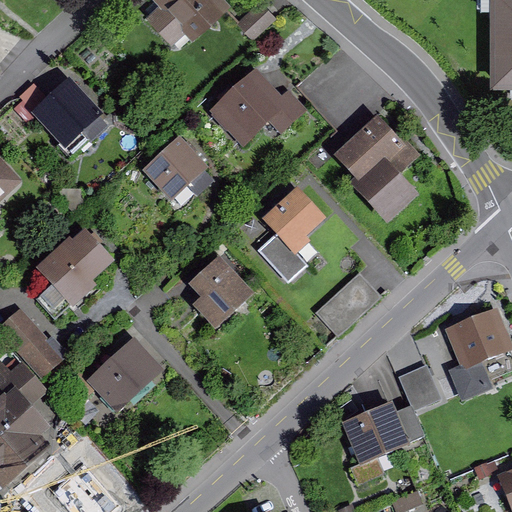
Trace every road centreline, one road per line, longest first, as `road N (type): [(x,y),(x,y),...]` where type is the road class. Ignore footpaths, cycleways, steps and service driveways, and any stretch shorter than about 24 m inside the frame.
road 1 (secondary): [(502,218),(261,448)]
road 2 (tertiary): [(325,0),(423,88),(485,173),(502,218)]
road 3 (residential): [(97,0),(0,89)]
